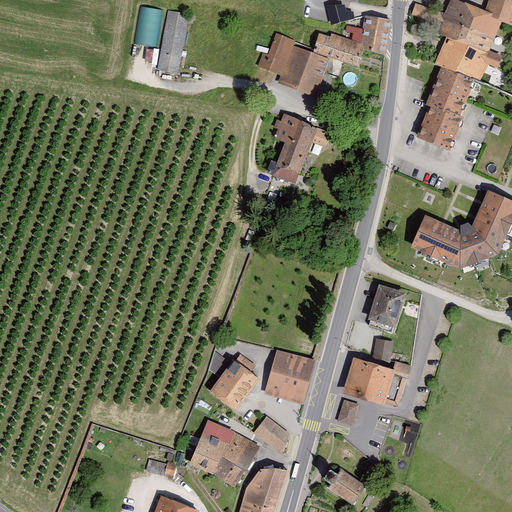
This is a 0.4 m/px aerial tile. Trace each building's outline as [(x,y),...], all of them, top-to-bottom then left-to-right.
[(455,0),(450,0),(439,32),(446,34),(489,51),(504,19),(487,12),(455,0)] [(511,3),(503,0),(491,0),(487,12),(504,19),(511,22),(511,21),(511,3)] [(423,18),(427,6),(416,3),(412,14),(423,18)] [(157,47),(163,10),(141,6),(135,43),(157,47)] [(353,20),(352,6),(329,8),(330,22),(353,20)] [(182,78),(193,18),(169,13),(158,74),(182,78)] [(390,21),(369,17),(366,31),(350,29),(348,42),(367,47),(365,54),(384,58),(390,21)] [(321,34),(315,56),(325,59),(360,69),(365,54),(367,47),(348,42),(321,34)] [(446,34),(434,65),(480,83),(488,63),(498,67),(502,56),(489,51),(446,34)] [(255,71),(285,80),(296,50),(295,43),(276,37),(270,57),(260,54),(255,71)] [(285,80),(284,86),(313,95),(325,59),(315,56),(296,50),(285,80)] [(435,106),(422,136),(449,148),(464,114),(458,112),(472,81),(442,68),(427,103),(435,106)] [(273,175),(298,184),(319,130),(283,116),(275,138),(286,142),(273,175)] [(424,213),(413,243),(463,268),(503,252),(511,229),(511,201),(488,191),(476,220),(460,230),(424,213)] [(379,285),(370,318),(396,326),(406,293),(379,285)] [(376,338),(373,358),(391,361),(394,341),(376,338)] [(277,350),(266,395),(304,404),(316,359),(277,350)] [(221,375),(229,358),(216,352),(208,369),(221,375)] [(354,359),(343,393),(385,406),(386,403),(398,407),(408,376),(354,359)] [(234,362),(212,393),(236,411),(259,380),(234,362)] [(361,405),(344,400),(338,420),(355,425),(361,405)] [(267,416),(256,433),(278,453),(285,453),(289,434),(267,416)] [(208,421),(190,465),(217,477),(236,486),(259,448),(208,421)] [(147,468),(174,477),(177,466),(151,457),(147,468)] [(331,484),(328,489),(353,505),(365,486),(341,471),(338,475),(330,469),(323,479),(331,484)] [(247,488),(239,511),(278,511),(291,472),(260,470),(247,488)] [(197,511),(199,507),(161,493),(154,511),(197,511)]
